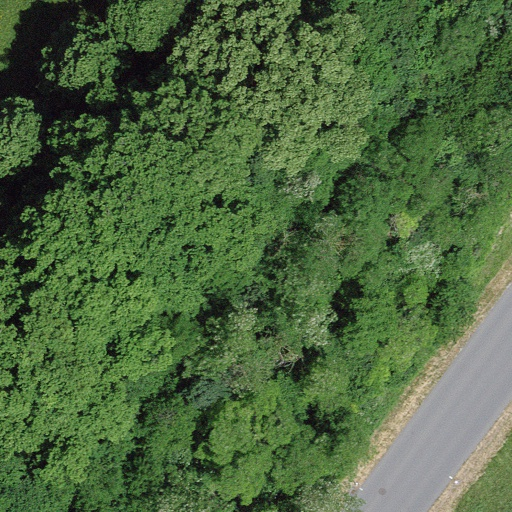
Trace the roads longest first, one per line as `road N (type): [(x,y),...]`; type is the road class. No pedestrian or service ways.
road 1 (residential): [(0,294),(179,116),(264,0)]
road 2 (tertiary): [(384,511),(511,338)]
